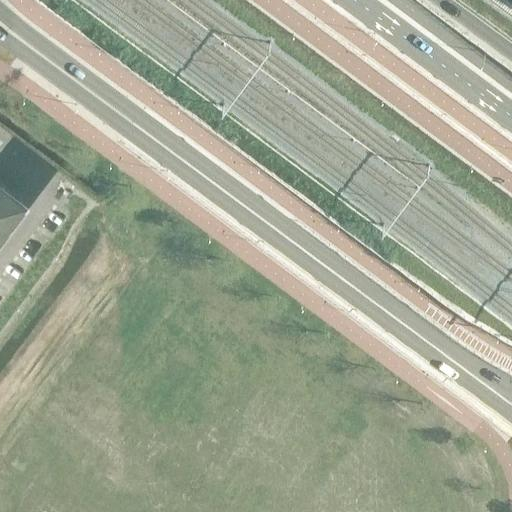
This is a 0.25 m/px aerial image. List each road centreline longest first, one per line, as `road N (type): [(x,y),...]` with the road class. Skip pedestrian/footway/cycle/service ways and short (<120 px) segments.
road 1 (tertiary): [(0,36),(511,424)]
road 2 (tertiary): [(511,391),(0,9)]
road 3 (secondary): [(353,0),(511,120)]
road 4 (secondary): [(511,86),(397,0)]
